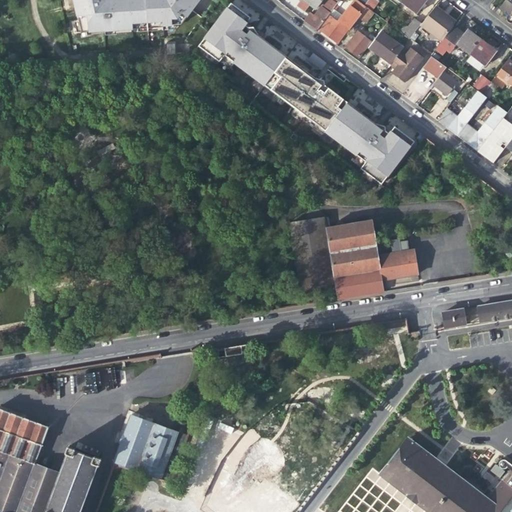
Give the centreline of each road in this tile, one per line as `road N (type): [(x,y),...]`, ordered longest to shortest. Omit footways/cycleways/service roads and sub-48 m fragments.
road 1 (residential): [(0,365),(511,284)]
road 2 (residential): [(511,189),(258,0)]
